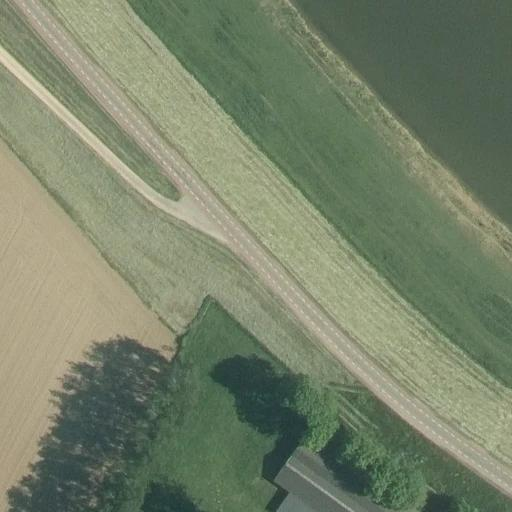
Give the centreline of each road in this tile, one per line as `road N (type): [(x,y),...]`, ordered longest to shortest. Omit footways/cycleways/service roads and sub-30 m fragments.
road 1 (tertiary): [(511,484),(352,358),(24,0)]
road 2 (track): [(223,221),(152,197),(0,54)]
